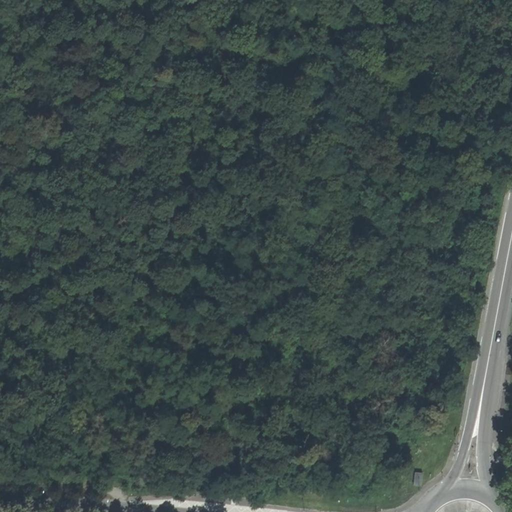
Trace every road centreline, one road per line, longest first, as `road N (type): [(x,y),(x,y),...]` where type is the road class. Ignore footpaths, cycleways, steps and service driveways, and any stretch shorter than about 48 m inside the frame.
road 1 (unclassified): [(139,511),(0,497)]
road 2 (track): [(125,510),(77,478),(0,468)]
road 3 (secondary): [(511,241),(486,369)]
road 4 (secondary): [(492,498),(483,460),(486,369)]
road 5 (secondary): [(486,369),(444,492)]
